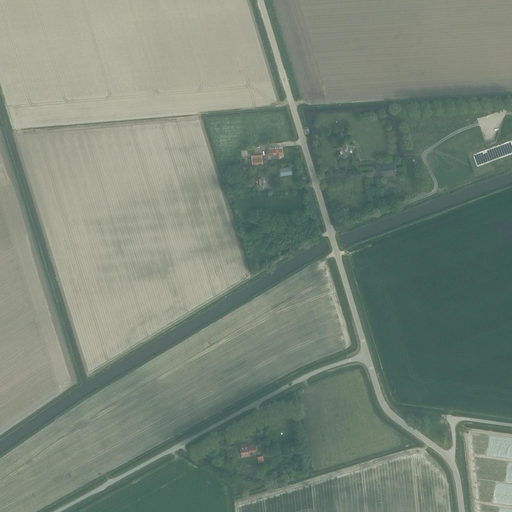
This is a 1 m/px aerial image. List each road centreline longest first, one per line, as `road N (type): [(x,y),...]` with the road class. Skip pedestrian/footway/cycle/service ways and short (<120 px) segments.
road 1 (tertiary): [(367,355),(260,0)]
road 2 (unclassified): [(57,511),(319,370),(367,355)]
road 3 (unknown): [(329,229),(425,195),(435,180),(423,150),(479,118)]
road 4 (tertiary): [(461,511),(448,458),(383,406),(367,355)]
